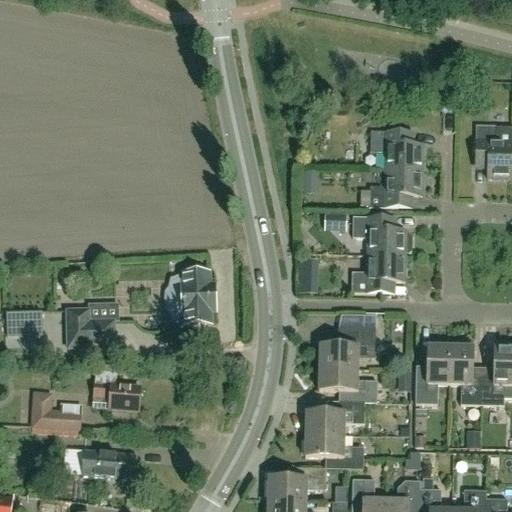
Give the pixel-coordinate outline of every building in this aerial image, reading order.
[(487,182),(511,182),(511,130),(495,130),(495,128),(475,128),(474,173),(487,173),(487,182)] [(384,155),(383,171),(422,172),(423,148),(413,147),(413,135),(369,134),(369,155),(384,155)] [(383,171),(383,189),(368,189),(368,210),(409,211),(410,199),(422,199),(422,172),(383,171)] [(345,236),(345,219),(325,219),(325,236),(345,236)] [(396,221),(352,220),(351,242),(366,242),(366,258),(405,259),(405,255),(408,255),(411,253),(411,240),(409,237),(406,237),(406,233),(396,233),(396,221)] [(405,259),(366,258),(365,276),(351,276),(351,296),(391,296),(391,284),(405,284),(405,259)] [(170,314),(183,314),(184,328),(211,327),(211,315),(216,314),(215,287),(210,287),(209,275),(182,276),(182,288),(181,288),(181,290),(169,290),(165,294),(166,310),(170,314)] [(298,285),(298,296),(316,296),(317,285),(298,285)] [(89,325),(89,313),(67,314),(67,352),(114,351),(114,324),(89,325)] [(17,316),(5,316),(6,338),(18,338),(17,316)] [(340,349),(320,349),(319,372),(358,373),(358,362),(375,363),(375,331),(341,330),(340,349)] [(453,349),(449,349),(448,389),(460,389),(460,408),(481,409),(482,380),(472,380),(472,350),(471,350),(471,345),(453,344),(453,349)] [(448,389),(449,349),(426,349),(426,379),(415,379),(414,407),(437,408),(437,389),(448,389)] [(482,380),(481,409),(504,409),(504,390),(511,390),(511,350),(492,351),(492,381),(482,380)] [(401,363),(401,371),(410,371),(410,363),(401,363)] [(358,373),(319,372),(319,395),(348,396),(348,406),(364,406),(376,407),(376,384),(358,384),(358,373)] [(398,372),(397,382),(410,382),(410,372),(398,372)] [(115,389),(116,376),(95,374),(93,410),(138,413),(140,391),(115,389)] [(53,397),(33,396),(31,431),(80,434),(81,408),(60,407),(59,414),(52,414),(53,397)] [(348,406),(336,406),(335,416),(306,416),(306,438),(343,439),(343,428),(363,428),(364,406),(348,406)] [(343,439),(306,438),(305,461),(334,462),(334,472),(362,473),(363,451),(343,451),(343,439)] [(414,440),(414,451),(425,451),(425,440),(414,440)] [(467,442),(467,451),(481,451),(481,442),(467,442)] [(81,480),(133,483),(134,459),(82,455),(81,480)] [(80,483),(81,457),(63,457),(63,482),(80,483)] [(267,504),(305,505),(305,494),(326,494),(326,472),(298,471),(298,482),(267,481),(267,504)] [(418,485),(417,511),(439,511),(439,493),(432,493),(432,481),(423,481),(423,486),(418,485)] [(383,511),(384,504),(373,504),(373,484),(351,484),(350,511),(361,511),(360,511),(383,511)] [(384,504),(383,511),(417,511),(418,485),(404,485),(396,492),(396,504),(384,504)] [(484,511),(485,502),(485,494),(462,494),(461,511),(484,511)] [(9,511),(11,502),(0,500),(0,511),(9,511)] [(485,502),(484,511),(506,511),(507,502),(485,502)]
